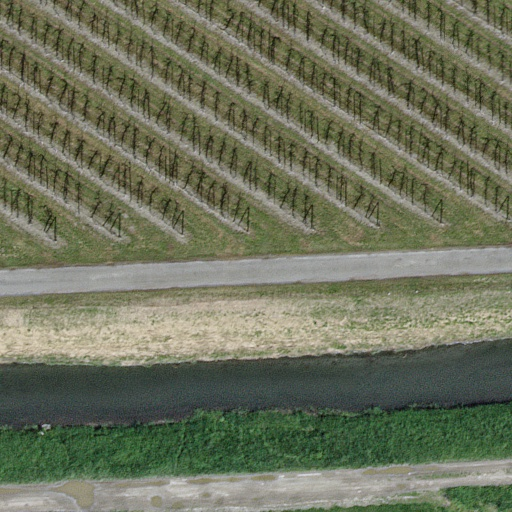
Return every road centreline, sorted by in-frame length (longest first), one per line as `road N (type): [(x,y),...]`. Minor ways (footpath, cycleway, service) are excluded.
road 1 (track): [(0,502),(511,475)]
road 2 (track): [(0,280),(511,255)]
